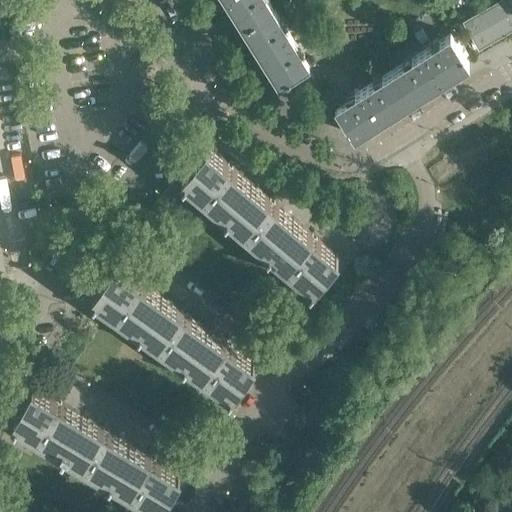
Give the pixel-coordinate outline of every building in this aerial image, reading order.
[(273,6),(268,0),(228,0),(244,24),(273,6)] [(511,27),(511,3),(510,0),(501,0),(486,9),(500,34),(511,27)] [(291,35),(273,6),(244,24),(262,53),(291,35)] [(500,34),(486,9),(464,22),(478,47),(500,34)] [(411,98),(469,62),(450,33),(393,69),(411,98)] [(309,63),(291,35),(262,53),(280,82),(309,63)] [(354,134),(411,98),(393,69),(335,106),(354,134)] [(251,182),(244,175),(207,144),(182,174),(183,175),(182,176),(184,178),(185,176),(225,211),(224,212),(225,213),(251,182)] [(182,200),(188,192),(173,179),(153,204),(168,216),(182,200)] [(293,217),(278,204),(251,182),(225,213),(226,213),(227,212),(267,246),(266,247),(267,248),(293,217)] [(338,255),(320,240),(293,217),(267,248),(268,249),(269,248),(310,282),(309,283),(310,285),(312,283),(313,284),(338,255)] [(162,294),(146,283),(115,261),(92,292),(93,293),(92,295),(94,296),(95,295),(139,325),(138,327),(139,327),(162,294)] [(183,359),(207,326),(162,294),(139,327),(140,328),(141,327),(183,357),(182,358),(183,359)] [(254,360),(235,346),(207,326),(183,359),(184,360),(185,358),(229,389),(228,391),(230,392),(231,391),(232,391),(254,360)] [(62,449),(82,414),(33,384),(13,418),(14,418),(13,420),(15,421),(16,420),(62,447),(61,448),(62,449)] [(109,477),(130,442),(82,414),(62,449),(63,449),(64,448),(109,475),(108,476),(109,477)] [(160,505),(180,471),(130,442),(109,477),(110,477),(111,476),(157,503),(156,504),(158,506),(159,504),(160,505)]
